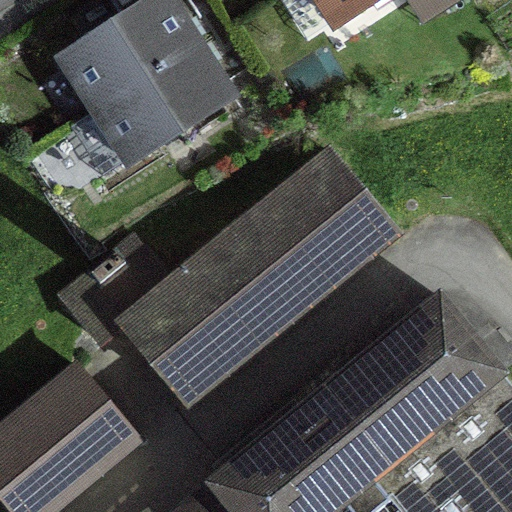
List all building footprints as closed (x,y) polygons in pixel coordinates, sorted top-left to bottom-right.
[(163,0),(157,0),(58,63),(91,115),(195,48),(163,0)] [(316,0),(333,26),(373,0),(316,0)] [(125,166),(228,100),(195,48),(91,115),(125,166)] [(130,243),(60,301),(98,347),(118,331),(180,405),(391,233),(330,158),(168,290),(130,243)] [(352,511),(345,503),(370,483),(394,511),(511,511),(511,394),(433,301),(179,511),(352,511)] [(48,511),(133,442),(75,372),(0,433),(0,503),(7,511),(48,511)]
